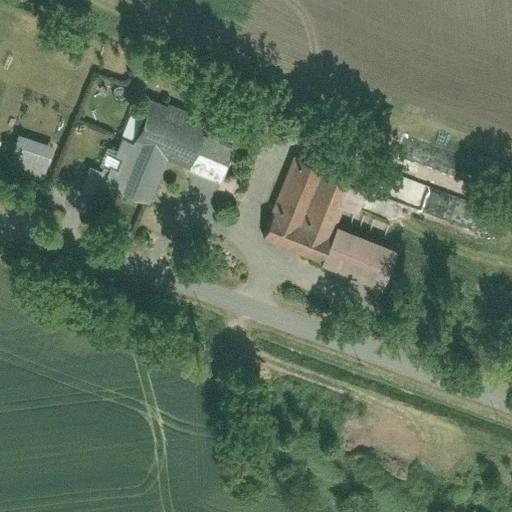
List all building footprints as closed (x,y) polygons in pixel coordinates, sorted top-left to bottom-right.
[(102,178),(150,198),(168,156),(186,164),(204,121),(206,116),(149,92),(131,136),(121,131),(102,178)] [(238,135),(204,121),(186,164),(221,178),(238,135)] [(53,142),(16,129),(5,162),(42,175),(53,142)] [(366,181),(291,152),(258,236),(381,283),(397,240),(350,222),(366,181)] [(100,167),(87,161),(78,184),(91,189),(100,167)]
